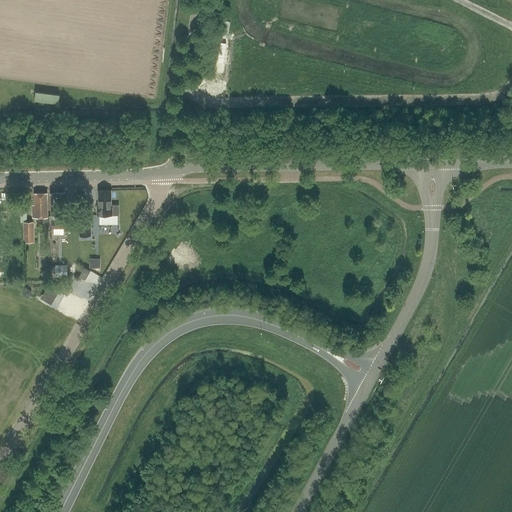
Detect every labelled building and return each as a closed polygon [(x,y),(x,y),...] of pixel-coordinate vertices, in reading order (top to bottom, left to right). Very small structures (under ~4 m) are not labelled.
[(229,33),(230,21),(221,20),(219,32),(229,33)] [(226,44),(221,43),(218,63),(223,64),(226,44)] [(41,89),(40,99),(64,102),(66,92),(41,89)] [(97,206),(97,215),(100,215),(118,215),(119,215),(119,205),(111,205),(111,191),(99,191),(99,206),(97,206)] [(33,217),(48,217),(47,193),(35,193),(35,205),(32,205),(33,217)] [(60,216),(64,216),(63,193),(51,193),(51,216),(60,216)] [(35,242),(34,222),(27,222),(27,212),(20,212),(21,223),(23,222),(24,242),(35,242)] [(60,220),(60,216),(51,216),(50,216),(50,221),(51,221),(52,229),(64,229),(64,220),(60,220)] [(91,236),(91,216),(80,216),(80,236),(91,236)] [(67,267),(55,268),(56,278),(68,277),(67,267)] [(84,267),(79,276),(85,280),(91,271),(84,267)]
